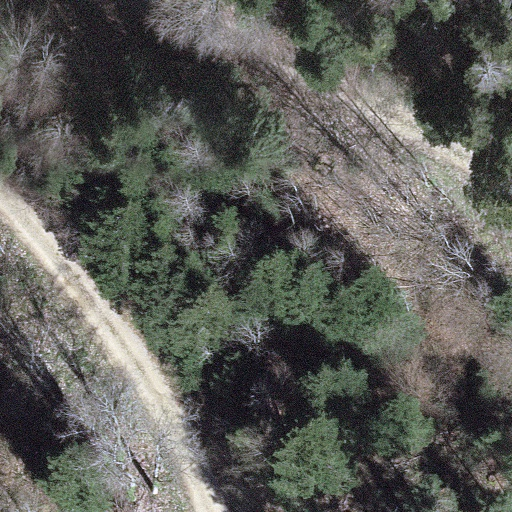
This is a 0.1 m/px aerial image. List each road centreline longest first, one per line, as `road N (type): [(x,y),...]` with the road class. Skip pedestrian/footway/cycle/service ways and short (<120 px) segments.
road 1 (track): [(150,0),(319,83),(511,197)]
road 2 (track): [(0,206),(38,240),(130,367),(197,511)]
